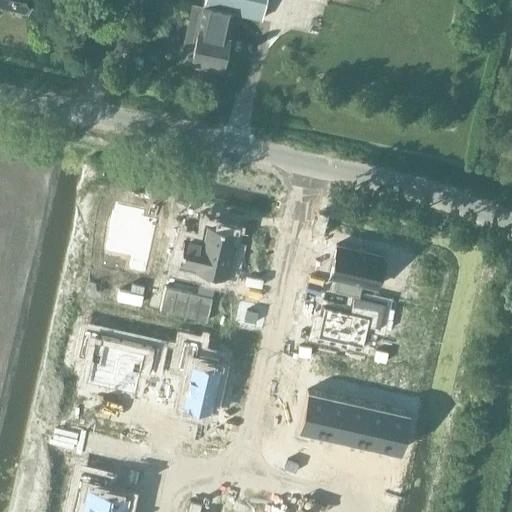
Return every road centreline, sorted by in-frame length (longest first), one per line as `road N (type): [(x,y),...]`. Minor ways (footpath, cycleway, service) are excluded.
road 1 (residential): [(239,481),(318,163)]
road 2 (unclassified): [(318,163),(0,92)]
road 3 (unclassified): [(511,223),(402,182),(318,163)]
road 4 (residential): [(371,511),(239,481)]
road 5 (residential): [(51,440),(175,467)]
